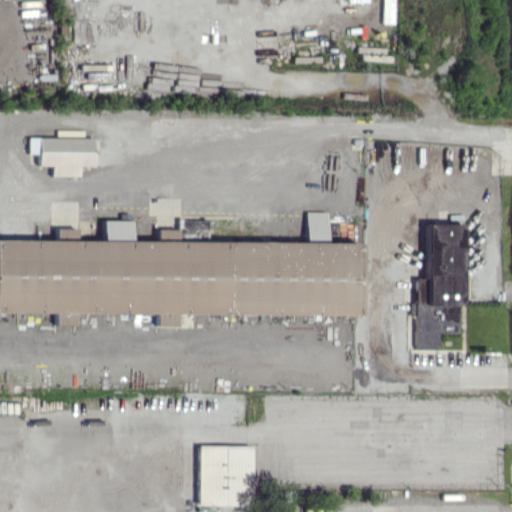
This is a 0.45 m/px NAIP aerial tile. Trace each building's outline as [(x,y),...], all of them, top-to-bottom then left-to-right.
[(392,0),(381,0),(381,23),(392,23),(392,0)] [(92,165),(93,137),(28,137),(28,153),(38,153),(38,165),(52,166),(52,175),(79,176),(79,165),(92,165)] [(0,311),(55,312),(54,324),(75,325),(75,313),(155,313),(155,326),(176,326),(176,313),(355,315),(356,242),(325,242),(325,212),(304,211),(304,242),(207,241),(207,219),(177,219),(177,228),(156,228),(156,241),(130,241),(130,220),(102,220),(102,240),(76,240),(76,228),(55,227),(55,240),(0,239),(0,311)] [(406,349),(436,349),(437,332),(459,332),(460,223),(424,222),(423,304),(414,304),(413,316),(407,315),(406,349)] [(249,505),(250,445),(195,445),(195,505),(249,505)]
